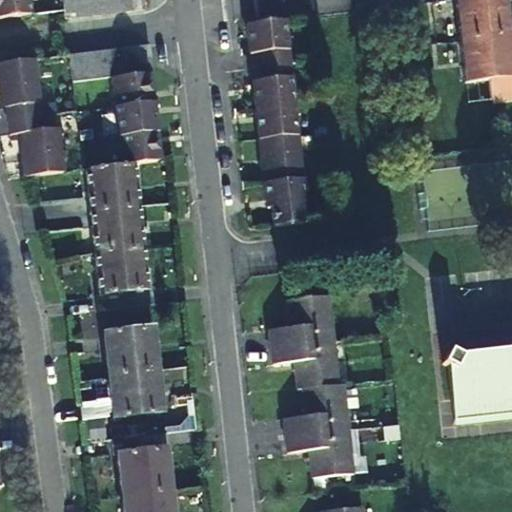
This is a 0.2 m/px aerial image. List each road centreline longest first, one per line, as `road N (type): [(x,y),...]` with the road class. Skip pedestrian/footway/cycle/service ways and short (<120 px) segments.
road 1 (residential): [(190,17),(244,511)]
road 2 (residential): [(14,271),(53,511)]
road 3 (residential): [(190,17),(340,0)]
road 4 (residential): [(63,32),(190,17)]
